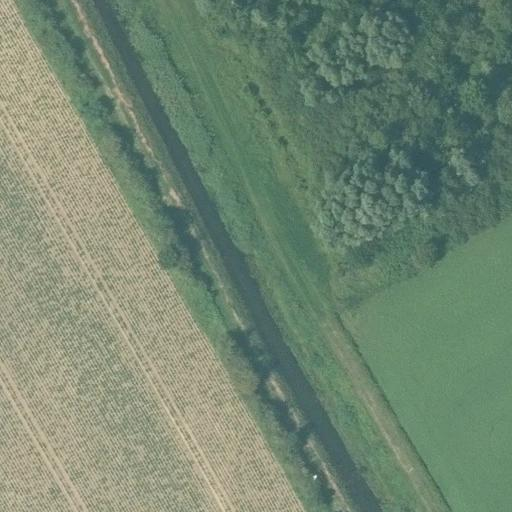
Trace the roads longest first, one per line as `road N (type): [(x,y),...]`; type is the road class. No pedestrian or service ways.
road 1 (track): [(339,511),(65,0)]
road 2 (track): [(431,511),(272,227),(172,0)]
